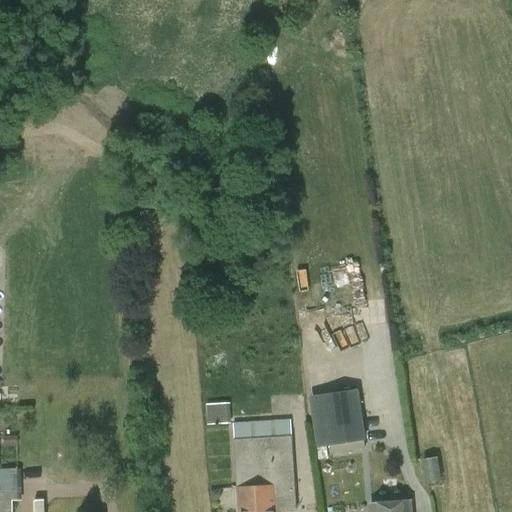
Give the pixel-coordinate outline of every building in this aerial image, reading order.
[(365,439),(358,388),(322,393),(329,444),(365,439)] [(231,422),(231,402),(207,403),(208,422),(231,422)] [(271,438),(292,437),(289,420),(233,423),(234,440),(271,438)] [(271,438),(275,511),(285,511),(297,511),(292,437),(271,438)] [(233,440),(237,489),(238,511),(275,511),(271,438),(234,440),(233,440)] [(437,460),(424,462),(427,485),(441,482),(437,460)] [(0,469),(0,511),(12,511),(12,501),(22,501),(21,468),(0,469)] [(236,486),(223,487),(224,504),(237,503),(236,486)]
